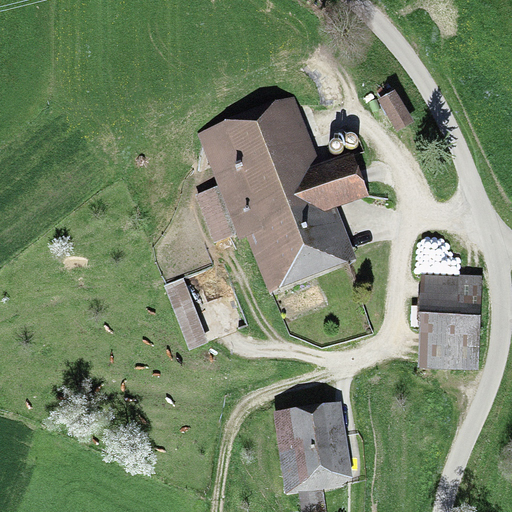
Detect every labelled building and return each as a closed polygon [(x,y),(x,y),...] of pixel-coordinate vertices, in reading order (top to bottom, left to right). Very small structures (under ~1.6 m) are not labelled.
[(393,99),(379,106),(397,139),(411,131),(393,99)] [(310,175),(287,111),(217,136),(234,182),(199,195),(216,243),(259,228),(277,276),(338,252),(324,211),(361,198),(347,161),(310,175)] [(481,281),(424,278),(421,368),(476,371),(481,281)] [(165,286),(189,350),(208,343),(184,279),(165,286)] [(351,477),(341,403),(274,413),(286,495),(298,493),(300,511),(327,511),(324,489),(340,487),(351,477)]
